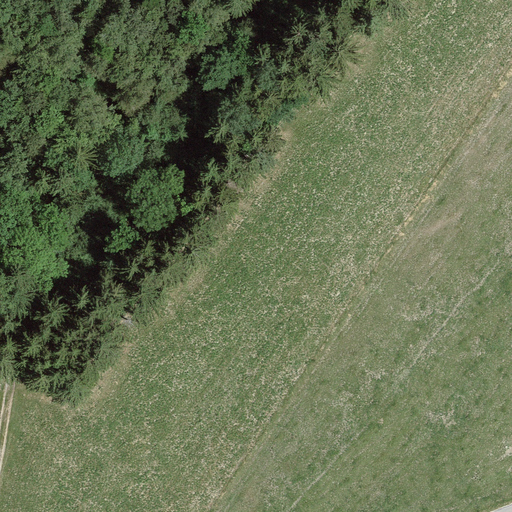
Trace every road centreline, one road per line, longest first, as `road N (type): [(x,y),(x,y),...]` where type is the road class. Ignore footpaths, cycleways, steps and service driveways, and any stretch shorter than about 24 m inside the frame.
road 1 (track): [(100,126),(32,276),(0,445)]
road 2 (track): [(255,0),(100,126)]
road 3 (track): [(100,126),(83,44),(88,0)]
